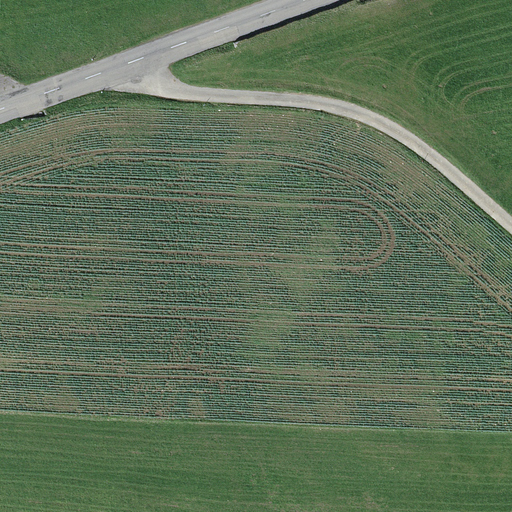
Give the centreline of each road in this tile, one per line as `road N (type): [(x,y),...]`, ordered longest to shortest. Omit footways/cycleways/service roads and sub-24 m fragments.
road 1 (track): [(123,63),(154,88),(313,105),(410,145),(511,232)]
road 2 (secondary): [(300,0),(0,105)]
